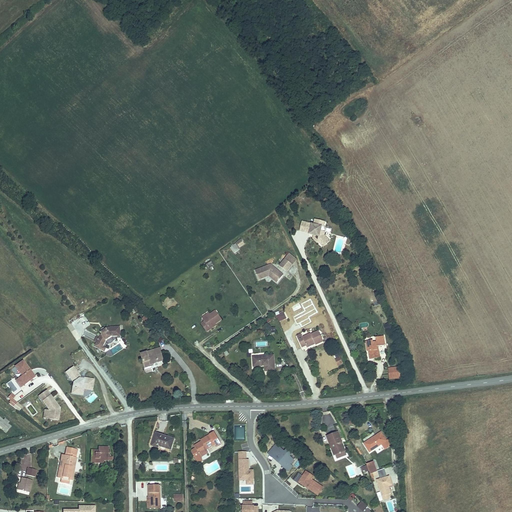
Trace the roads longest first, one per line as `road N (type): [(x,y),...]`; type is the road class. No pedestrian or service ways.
road 1 (tertiary): [(250,406),(511,378)]
road 2 (tertiary): [(0,452),(129,415)]
road 3 (residential): [(250,406),(253,450),(277,494),(312,501)]
road 4 (tertiary): [(129,415),(250,406)]
